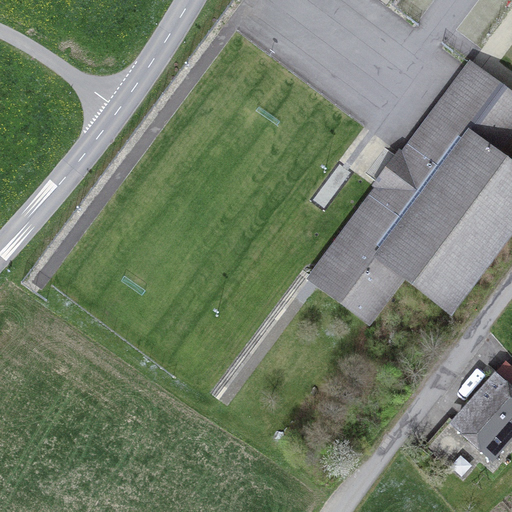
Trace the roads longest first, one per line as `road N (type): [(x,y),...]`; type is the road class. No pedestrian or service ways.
road 1 (secondary): [(0,252),(117,112)]
road 2 (unclassified): [(117,112),(0,31)]
road 3 (secondary): [(117,112),(190,0)]
